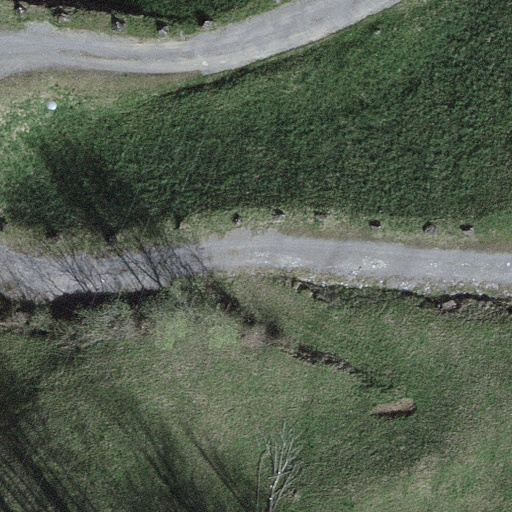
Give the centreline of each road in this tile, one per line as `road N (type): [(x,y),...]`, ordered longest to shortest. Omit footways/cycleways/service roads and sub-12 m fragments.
road 1 (track): [(0,287),(119,282),(287,254),(511,264)]
road 2 (track): [(401,0),(290,42),(133,61),(0,65)]
